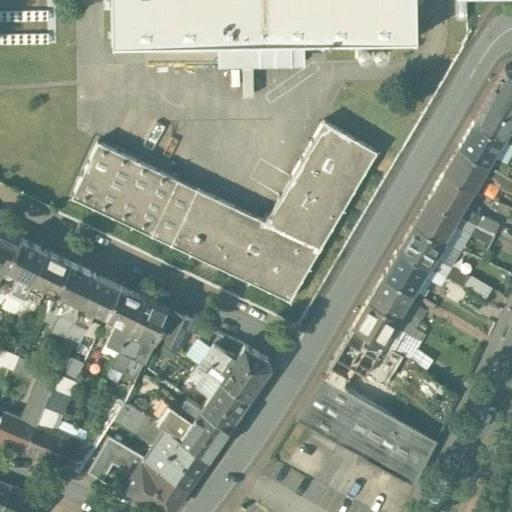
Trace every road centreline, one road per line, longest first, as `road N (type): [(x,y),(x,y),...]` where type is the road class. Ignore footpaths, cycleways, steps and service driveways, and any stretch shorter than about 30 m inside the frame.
road 1 (tertiary): [(305,353),(498,36),(511,31)]
road 2 (residential): [(305,353),(0,205)]
road 3 (unknown): [(94,0),(101,82),(122,105),(202,115),(271,114),(298,105)]
road 4 (tertiary): [(191,511),(305,353)]
road 5 (secondary): [(511,355),(435,511)]
road 6 (residential): [(119,511),(0,462)]
